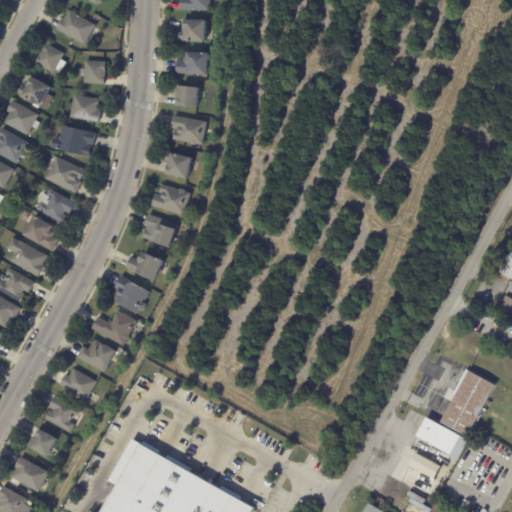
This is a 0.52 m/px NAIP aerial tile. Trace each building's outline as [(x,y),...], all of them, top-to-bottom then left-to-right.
[(212,0),(212,10),(183,8),(183,0),(212,0)] [(91,22),(98,25),(96,28),(98,29),(95,35),(93,34),(87,45),(59,30),(65,18),(67,19),(72,11),(91,22)] [(204,41),(182,41),(182,32),(184,32),(184,20),(211,20),(210,41),(204,41)] [(37,63),(48,44),(66,54),(63,60),(68,63),(62,73),(57,70),(55,74),(37,64),(37,63)] [(178,73),(179,61),(185,61),(186,51),(213,52),(213,74),(178,73)] [(108,75),(107,86),(86,84),(87,78),(81,77),(82,70),(87,70),(87,62),(108,63),(108,75)] [(57,89),(46,108),(42,106),(40,110),(34,106),(36,103),(27,98),(28,97),(22,94),(26,88),(32,91),(38,79),(57,89)] [(177,105),(178,94),(177,94),(177,89),(178,89),(178,86),(202,88),(201,107),(177,105)] [(101,109),(100,112),(103,112),(101,124),(72,119),(77,96),(102,100),(101,109)] [(10,111),(15,102),(40,115),(37,121),(41,123),(37,130),(34,128),(29,136),(6,123),(12,113),(9,112),(10,111)] [(207,129),(204,145),(175,139),(177,130),(179,131),(179,129),(174,128),(176,115),(209,121),(207,129)] [(97,135),(95,146),(90,145),(90,146),(93,147),(91,158),(54,149),(56,139),(61,140),(65,126),(97,135)] [(0,138),(5,129),(31,143),(27,150),(31,152),(26,159),(23,157),(19,164),(0,153),(0,138)] [(192,179),(173,174),(172,176),(167,174),(170,161),(168,160),(169,154),(177,156),(177,154),(197,158),(192,179)] [(83,180),(83,181),(81,179),(80,181),(83,183),(78,194),(47,180),(52,170),(50,169),(52,166),(49,164),(53,155),(87,171),(83,180)] [(0,161),(16,170),(5,189),(0,186),(0,161)] [(191,201),(186,216),(154,206),(158,194),(164,196),(164,193),(162,193),(165,184),(181,189),(181,188),(188,190),(187,192),(193,194),(191,201)] [(77,205),(71,214),(67,212),(65,214),(69,215),(64,224),(39,209),(43,202),(41,201),(44,195),(48,197),(52,189),(77,204),(77,205)] [(6,208),(11,211),(8,216),(3,214),(6,208)] [(28,213),(32,215),(28,223),(24,220),(28,213)] [(146,227),(150,215),(179,226),(178,229),(180,230),(174,248),(159,242),(159,244),(144,239),(148,228),(146,228),(146,227)] [(0,222),(2,216),(8,219),(5,224),(0,222)] [(54,234),(52,236),(58,239),(51,251),(26,236),(37,217),(56,228),(53,233),(54,233),(54,234)] [(22,241),(49,256),(44,265),(46,266),(39,278),(11,262),(16,253),(8,248),(14,238),(22,242),(22,241)] [(511,279),(497,272),(507,255),(507,256),(510,251),(511,252),(511,279)] [(130,268),(134,258),(139,260),(140,257),(146,259),(149,253),(169,262),(161,281),(142,273),(141,275),(129,269),(130,268)] [(36,284),(31,294),(26,291),(25,293),(28,295),(24,303),(0,290),(0,285),(3,281),(1,280),(4,274),(7,276),(12,268),(37,283),(36,284)] [(120,293),(122,289),(118,288),(123,276),(151,290),(145,302),(148,303),(145,310),(142,308),(140,313),(116,300),(120,293)] [(22,310),(16,320),(13,318),(7,328),(0,324),(0,296),(22,309),(22,310)] [(95,329),(101,318),(110,323),(112,321),(114,322),(121,311),(139,322),(125,346),(95,329)] [(79,357),(86,346),(91,349),(97,339),(107,345),(108,343),(122,351),(112,368),(110,367),(107,373),(79,357)] [(125,349),(131,352),(128,358),(122,355),(125,349)] [(62,385),(68,375),(71,377),(76,369),(98,382),(93,392),(101,396),(97,404),(62,385)] [(487,401),(467,437),(441,423),(454,397),(453,396),(467,370),(495,385),(487,401)] [(81,412),(81,413),(82,413),(79,417),(76,415),(72,422),(77,425),(72,432),(48,419),(52,411),(54,412),(56,409),(52,407),(58,396),(82,410),(81,412)] [(456,459),(415,437),(425,417),(467,440),(457,460),(456,459)] [(43,431),(44,430),(62,440),(52,458),(36,448),(35,449),(30,446),(39,430),(43,432),(43,431)] [(256,511),(108,511),(122,487),(111,481),(135,438),(259,508),(256,511)] [(417,453),(442,467),(435,478),(411,465),(417,453)] [(45,485),(41,492),(15,477),(19,469),(18,468),(24,457),(52,473),(45,485)] [(1,496),(7,486),(32,500),(30,504),(36,508),(33,511),(5,511),(0,509),(0,504),(3,499),(1,497),(1,496)] [(360,511),(366,502),(384,511),(360,511)]
